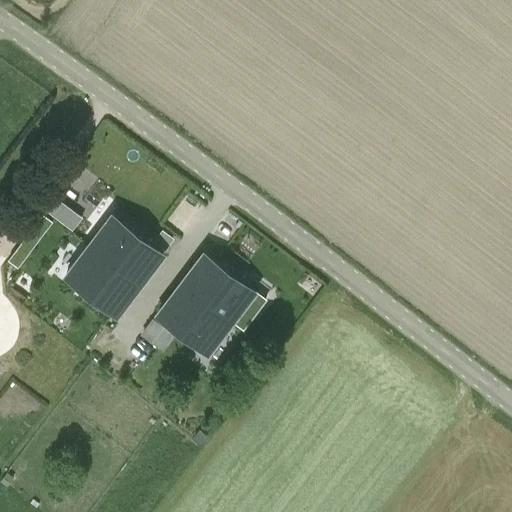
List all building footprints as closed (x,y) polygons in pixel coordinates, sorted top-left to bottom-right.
[(51,211),(75,228),(84,214),(60,198),(51,211)] [(97,249),(133,276),(140,267),(147,273),(164,251),(113,212),(96,234),(104,240),(97,249)] [(12,255),(8,259),(18,267),(53,221),(43,213),(12,255)] [(163,230),(156,240),(165,247),(172,238),(163,230)] [(126,286),(133,276),(97,249),(90,258),(82,253),(66,274),(117,313),(133,291),(126,286)] [(231,307),(239,313),(257,290),(206,251),(189,274),(196,280),(183,297),(175,291),(158,313),(209,353),(226,330),(218,324),(231,307)] [(145,332),(163,348),(174,334),(157,319),(145,332)] [(262,330),(257,337),(267,344),(271,338),(262,330)]
